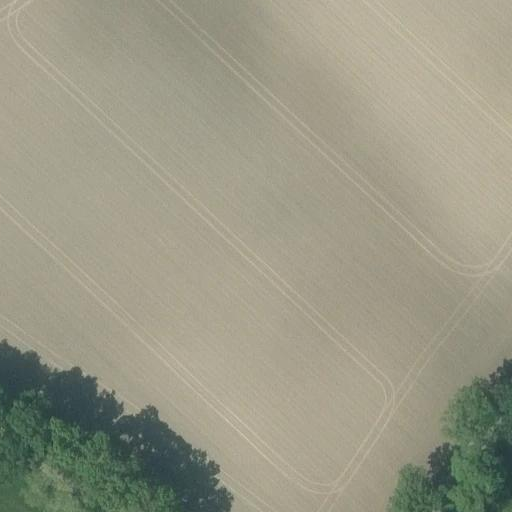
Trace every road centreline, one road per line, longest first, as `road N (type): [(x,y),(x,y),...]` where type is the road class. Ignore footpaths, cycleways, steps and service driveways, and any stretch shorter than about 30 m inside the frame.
road 1 (unclassified): [(430,511),(511,389)]
road 2 (unclassified): [(105,511),(0,437)]
